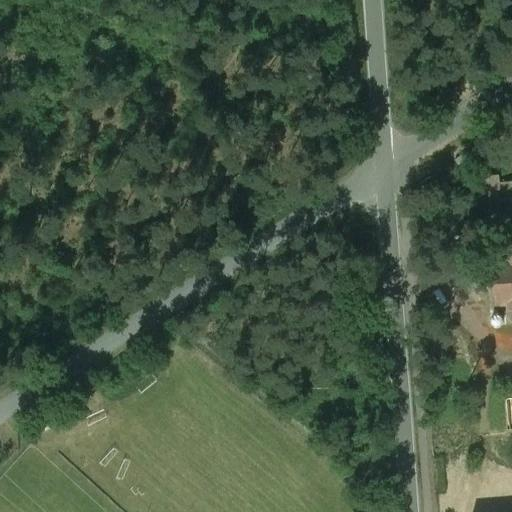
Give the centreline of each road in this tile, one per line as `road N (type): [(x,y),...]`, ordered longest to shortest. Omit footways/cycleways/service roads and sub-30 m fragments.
road 1 (unclassified): [(384,162),(0,411)]
road 2 (tertiary): [(411,511),(384,162)]
road 3 (tertiary): [(384,162),(373,0)]
road 4 (unclassified): [(511,85),(384,162)]
